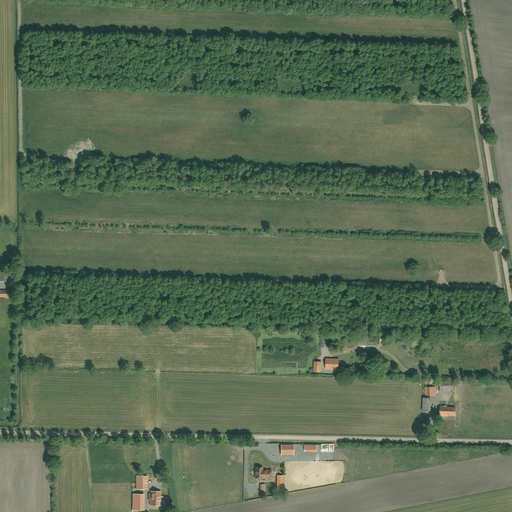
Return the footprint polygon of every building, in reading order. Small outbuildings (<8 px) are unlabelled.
[(0,281),(8,282),(8,275),(4,275),(4,272),(0,271),(0,281)] [(329,347),(330,335),(321,334),(320,346),(329,347)] [(338,369),(338,359),(326,359),(326,369),(331,369),(331,370),(335,370),(335,369),(338,369)] [(425,396),(435,396),(435,387),(425,387),(425,396)] [(455,416),(455,407),(447,407),(447,406),(440,406),(440,416),(447,416),(447,415),(455,416)] [(293,454),(293,445),(281,445),(281,454),(293,454)] [(271,478),(272,470),(263,470),(263,467),(256,467),(256,471),(255,471),(255,478),(262,478),(271,478)] [(148,480),(148,476),(137,476),(137,489),(147,489),(147,480),(148,480)] [(149,494),(149,499),(151,499),(151,505),(160,505),(160,501),(162,501),(163,497),(160,497),(160,492),(151,491),(151,494),(149,494)] [(136,511),(140,511),(141,502),(141,495),(133,495),(133,510),(136,510),(136,511)]
